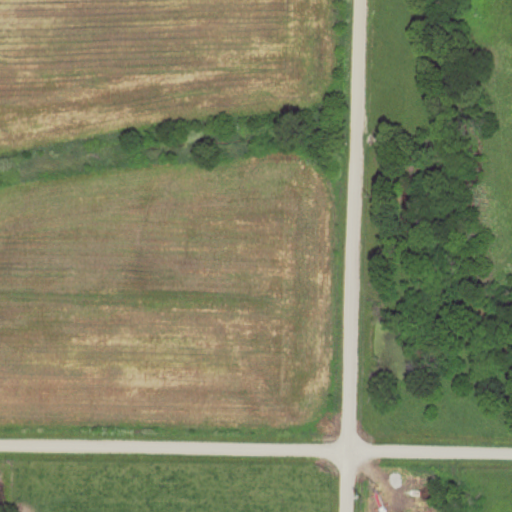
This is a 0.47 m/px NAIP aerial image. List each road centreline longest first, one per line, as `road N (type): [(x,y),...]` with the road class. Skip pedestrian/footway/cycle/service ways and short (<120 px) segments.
road 1 (residential): [(511,452),(0,446)]
road 2 (residential): [(346,451),(355,0)]
